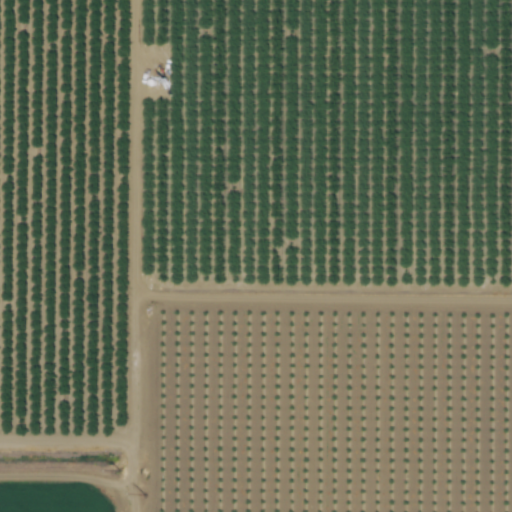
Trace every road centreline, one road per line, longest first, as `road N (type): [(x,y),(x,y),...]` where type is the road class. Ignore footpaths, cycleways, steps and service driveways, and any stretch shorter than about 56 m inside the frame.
road 1 (track): [(0,478),(133,478),(139,326),(143,306),(154,300),(511,302)]
road 2 (track): [(143,306),(132,280),(133,59)]
